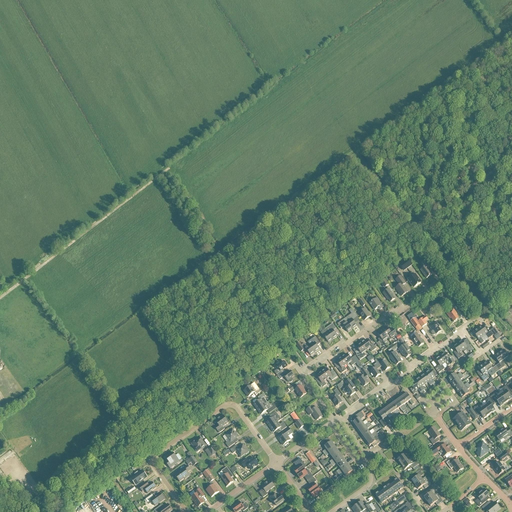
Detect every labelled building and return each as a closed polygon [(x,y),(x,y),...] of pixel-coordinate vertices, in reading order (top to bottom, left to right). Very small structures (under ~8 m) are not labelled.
[(404,272),(412,266),(408,260),(400,266),(404,272)] [(427,279),(433,275),(428,268),(430,266),(426,261),(422,264),(425,268),(421,271),(427,279)] [(415,288),(421,283),(413,273),(410,275),(412,277),(409,279),(415,288)] [(402,297),(408,292),(403,286),(406,284),(401,276),(396,280),(400,286),(396,288),(402,297)] [(384,289),(389,285),(385,280),(380,283),(384,289)] [(391,303),(395,299),(393,296),(389,289),(383,294),(388,300),(388,299),(391,303)] [(451,292),(442,298),(446,303),(449,302),(448,301),(451,299),(452,299),(455,297),(451,292)] [(384,307),(377,299),(375,300),(372,300),(369,302),(375,311),(377,309),(380,310),(384,307)] [(365,321),(371,317),(365,309),(359,314),(365,321)] [(459,319),(456,315),(457,315),(454,310),(447,314),(450,319),(451,318),(454,322),(459,319)] [(345,319),(353,329),(357,326),(353,321),(358,317),(354,313),(345,319)] [(422,328),(427,324),(425,322),(428,320),(426,317),(418,322),(422,328)] [(415,329),(420,325),(415,318),(410,322),(415,329)] [(340,323),(338,324),(341,329),(344,327),(348,333),(353,329),(345,319),(340,323)] [(434,324),(433,322),(429,324),(431,326),(429,327),(433,332),(432,332),(432,333),(433,335),(434,336),(436,334),(436,335),(441,331),(439,327),(436,322),(434,324)] [(325,329),(333,340),(338,337),(333,331),(336,329),(333,324),(325,329)] [(478,329),(483,336),(486,335),(489,339),(494,336),(497,335),(493,329),(488,333),(483,326),(478,329)] [(382,330),(388,339),(390,337),(392,339),(397,335),(392,329),(389,331),(387,327),(382,330)] [(329,343),(333,340),(325,329),(322,332),(323,332),(321,333),(329,343)] [(481,338),(483,336),(478,329),(474,333),(478,339),(476,341),(479,346),(484,342),(481,338)] [(386,341),(388,339),(382,330),(378,334),(381,338),(378,340),(380,342),(382,345),(383,347),(386,345),(385,344),(387,342),(386,341)] [(424,344),(421,340),(422,340),(418,335),(412,340),(415,345),(416,344),(419,348),(424,344)] [(310,345),(315,353),(320,349),(317,346),(320,344),(315,337),(311,341),(313,343),(310,345)] [(362,344),(367,351),(370,349),(372,352),(376,349),(374,345),(373,344),(371,346),(367,340),(362,344)] [(462,341),(458,344),(463,351),(464,352),(467,350),(468,352),(469,351),(471,352),(473,350),(469,344),(466,346),(462,341)] [(315,353),(310,345),(307,347),(304,344),(302,346),(300,343),(297,346),(301,352),(306,349),(311,356),(315,353)] [(357,347),(353,350),(356,355),(357,356),(360,361),(361,361),(367,357),(366,356),(364,353),(367,351),(362,344),(357,347)] [(411,355),(408,352),(410,351),(406,344),(399,350),(403,356),(404,355),(406,359),(411,355)] [(460,353),(463,351),(458,344),(453,347),(457,352),(455,354),(459,359),(463,356),(460,353)] [(499,354),(504,361),(507,359),(510,363),(511,361),(511,354),(509,357),(504,350),(499,354)] [(401,362),(399,359),(395,352),(389,357),(393,363),(394,362),(397,366),(401,362)] [(440,357),(445,364),(448,367),(455,362),(451,357),(450,356),(448,358),(445,353),(440,357)] [(342,358),(347,366),(350,364),(352,366),(357,363),(353,358),(351,360),(347,354),(342,358)] [(502,362),(504,361),(499,354),(495,357),(500,364),(496,366),(499,371),(505,367),(502,362)] [(442,366),(445,364),(440,357),(436,360),(440,366),(436,368),(439,373),(445,369),(442,366)] [(345,367),(347,366),(342,358),(337,362),(337,363),(334,365),(337,369),(338,369),(342,374),(347,370),(345,367)] [(376,364),(379,369),(382,367),(385,371),(390,368),(386,361),(380,365),(379,362),(376,364)] [(278,377),(284,372),(283,370),(287,366),(284,362),(281,364),(280,362),(276,365),(279,369),(275,372),(278,377)] [(488,362),(483,365),(488,372),(490,375),(492,377),(496,374),(495,374),(497,373),(499,371),(496,366),(493,369),(488,362)] [(377,370),(379,369),(376,364),(374,366),(376,368),(371,371),(376,378),(381,375),(377,370)] [(486,374),(488,372),(483,365),(481,367),(481,366),(478,368),(480,371),(477,373),(480,378),(481,378),(484,382),(489,378),(486,374)] [(322,373),(327,380),(330,378),(332,381),(337,377),(333,371),(330,373),(327,369),(322,373)] [(370,377),(365,369),(361,372),(364,376),(364,377),(364,376),(359,380),(364,387),(369,383),(367,380),(370,377)] [(284,372),(278,377),(280,380),(284,377),(288,381),(289,382),(289,383),(290,383),(291,383),(292,383),(292,382),(293,381),(293,380),(293,379),(292,378),(294,376),(291,371),(289,373),(287,370),(284,372)] [(425,374),(433,385),(435,383),(432,380),(435,378),(430,370),(425,374)] [(324,382),(327,380),(322,373),(317,376),(320,380),(317,382),(321,387),(323,386),(324,387),(327,385),(324,382)] [(451,383),(462,376),(460,374),(457,376),(455,373),(448,379),(451,383)] [(430,386),(433,385),(425,374),(420,377),(425,385),(428,383),(430,386)] [(455,388),(462,383),(460,381),(464,378),(462,376),(451,383),(455,388)] [(423,387),(425,385),(420,377),(415,381),(423,392),(425,390),(423,387)] [(348,386),(343,390),(343,392),(344,394),(346,395),(348,393),(351,396),(356,393),(353,390),(356,388),(350,380),(346,383),(348,386)] [(421,393),(423,392),(415,381),(410,385),(413,388),(411,390),(414,395),(416,394),(416,392),(418,390),(421,393)] [(459,393),(469,386),(468,384),(464,386),(462,383),(455,388),(459,393)] [(256,392),(252,386),(244,391),(248,397),(254,393),(256,395),(262,391),(260,388),(256,392)] [(298,388),(296,386),(290,390),(292,393),(295,390),(301,398),(307,394),(303,389),(304,389),(301,386),(298,388)] [(469,386),(459,393),(462,398),(469,393),(467,391),(471,388),(469,386)] [(500,394),(506,403),(511,399),(511,397),(511,396),(511,393),(507,386),(502,389),(504,392),(500,394)] [(337,406),(342,403),(338,397),(341,395),(337,389),(334,391),(337,395),(332,398),(337,406)] [(402,396),(407,403),(409,401),(412,406),(414,404),(406,393),(402,396)] [(258,410),(267,403),(263,398),(266,396),(264,394),(258,398),(260,400),(254,405),(258,410)] [(501,407),(506,403),(500,394),(497,397),(495,394),(490,398),(495,405),(498,403),(501,407)] [(404,405),(407,403),(402,396),(397,400),(405,411),(407,410),(404,405)] [(483,406),(489,415),(495,411),(492,407),(495,405),(490,398),(485,401),(487,404),(483,406)] [(403,412),(405,411),(397,400),(392,403),(397,410),(400,408),(403,412)] [(267,403),(258,410),(261,415),(267,410),(270,414),(277,409),(273,403),(270,405),(268,402),(267,403)] [(394,412),(397,410),(392,403),(388,406),(396,418),(398,416),(394,412)] [(394,419),(396,418),(388,406),(383,410),(388,417),(391,415),(394,419)] [(489,415),(483,406),(480,409),(478,406),(474,410),(479,417),(481,415),(484,419),(489,415)] [(313,410),(311,407),(306,411),(310,416),(312,414),(317,421),(323,416),(317,407),(313,410)] [(385,419),(388,417),(383,410),(378,413),(383,420),(380,422),(384,429),(390,425),(385,419)] [(278,422),(281,420),(276,412),(271,416),(273,419),(267,423),(271,428),(278,422)] [(361,420),(365,417),(361,412),(354,418),(356,421),(352,423),(356,428),(363,423),(361,420)] [(293,416),(297,422),(301,419),(297,413),(293,416)] [(458,425),(467,419),(463,413),(453,420),(456,423),(458,425)] [(220,434),(225,430),(223,427),(229,423),(223,416),(216,421),(219,425),(216,428),(220,434)] [(467,419),(458,425),(460,428),(459,428),(462,431),(471,424),(467,419)] [(299,430),(304,427),(300,421),(295,424),(299,430)] [(287,428),(283,423),(280,425),(278,422),(271,428),(274,433),(280,429),(282,431),(287,428)] [(359,433),(370,424),(369,423),(365,426),(363,423),(356,428),(359,433)] [(363,437),(369,432),(367,429),(372,426),(370,424),(359,433),(363,437)] [(433,445),(440,441),(438,438),(440,436),(434,428),(429,431),(434,438),(430,441),(433,445)] [(500,431),(495,435),(500,442),(503,439),(504,440),(508,438),(511,434),(511,433),(508,429),(506,431),(504,428),(500,431)] [(229,448),(235,444),(233,441),(238,438),(235,433),(236,433),(233,429),(229,432),(230,433),(223,438),(227,443),(226,444),(229,448)] [(285,447),(288,444),(288,443),(291,441),(288,437),(293,434),(289,429),(281,435),(283,437),(279,440),(284,446),(284,445),(285,447)] [(366,442),(377,434),(375,431),(374,432),(373,430),(369,432),(363,437),(366,442)] [(377,434),(366,442),(369,447),(372,445),(374,448),(381,442),(377,437),(378,436),(377,434)] [(197,453),(201,451),(200,450),(206,446),(202,441),(203,440),(200,437),(197,439),(197,440),(192,444),(196,450),(195,450),(197,453)] [(324,455),(335,447),(331,442),(324,447),(326,450),(323,452),(324,455)] [(443,446),(440,443),(430,450),(434,457),(440,453),(444,458),(452,452),(449,449),(449,448),(448,446),(447,446),(446,444),(443,446)] [(480,458),(489,451),(483,443),(478,446),(479,448),(477,449),(479,452),(477,453),(480,458)] [(247,449),(243,445),(238,448),(237,446),(230,450),(233,454),(237,452),(241,458),(245,455),(246,455),(250,452),(247,449)] [(217,453),(212,446),(208,449),(213,456),(217,453)] [(332,457),(339,452),(335,447),(324,455),(326,457),(330,454),(332,457)] [(401,465),(410,459),(408,456),(411,454),(407,448),(401,452),(404,456),(397,460),(399,462),(401,465)] [(497,458),(502,455),(499,450),(494,453),(497,458)] [(331,464),(342,457),(339,452),(332,457),(334,459),(330,462),(331,464)] [(180,462),(174,453),(168,457),(168,456),(165,458),(169,462),(167,464),(170,469),(180,462)] [(507,459),(508,457),(506,453),(499,458),(502,462),(504,461),(505,463),(508,460),(507,459)] [(194,467),(198,463),(193,457),(189,460),(187,461),(186,462),(190,468),(192,465),(191,464),(191,463),(194,467)] [(339,467),(346,462),(342,457),(331,464),(333,467),(337,464),(339,467)] [(259,465),(253,458),(248,462),(246,459),(241,463),(245,469),(248,466),(251,471),(259,465)] [(410,459),(401,465),(403,468),(404,470),(409,467),(413,469),(415,472),(420,468),(418,466),(419,465),(417,461),(413,464),(410,459)] [(454,462),(452,459),(447,463),(451,470),(454,468),(458,473),(463,469),(457,460),(454,462)] [(297,468),(293,470),(297,475),(304,470),(306,468),(300,460),(294,464),(297,468)] [(339,474),(349,467),(346,462),(339,467),(341,469),(337,472),(339,474)] [(499,475),(505,471),(499,463),(493,467),(499,475)] [(185,480),(190,476),(188,473),(191,471),(187,466),(179,472),(180,472),(175,476),(180,482),(185,479),(185,480)] [(349,467),(339,474),(340,477),(344,474),(346,476),(353,472),(349,467)] [(228,486),(234,482),(230,477),(232,475),(227,468),(222,472),(225,476),(222,478),(228,486)] [(212,498),(219,492),(212,482),(215,480),(208,470),(203,474),(212,487),(206,490),(212,498)] [(304,470),(297,475),(300,480),(306,476),(307,478),(305,479),(307,482),(313,477),(308,471),(306,472),(304,470)] [(147,477),(143,471),(139,474),(138,472),(135,475),(136,476),(131,479),(136,485),(147,477)] [(415,485),(422,480),(421,477),(423,475),(420,471),(415,475),(417,477),(412,481),(415,485)] [(311,486),(307,489),(310,494),(318,488),(314,484),(316,482),(313,477),(307,482),(309,484),(310,485),(311,486)] [(425,478),(422,480),(415,485),(418,490),(424,486),(426,489),(431,485),(425,478)] [(393,484),(398,492),(404,488),(397,479),(394,481),(395,483),(393,484)] [(263,498),(268,495),(267,493),(274,487),(270,481),(262,487),(264,489),(259,493),(263,498)] [(152,482),(148,485),(146,482),(139,487),(143,492),(145,490),(148,494),(156,488),(152,482)] [(398,492),(393,484),(391,486),(390,484),(386,487),(393,496),(398,492)] [(129,495),(136,490),(133,486),(127,491),(129,495)] [(318,488),(310,494),(314,498),(321,493),(323,497),(329,493),(330,495),(337,490),(334,486),(327,490),(323,492),(322,490),(320,491),(318,488)] [(387,500),(393,496),(386,487),(383,489),(384,491),(381,492),(387,500)] [(426,496),(424,498),(427,502),(435,497),(437,495),(435,492),(432,488),(427,492),(425,494),(426,496)] [(205,503),(202,499),(202,498),(205,496),(200,489),(195,493),(196,494),(191,498),(192,499),(191,499),(193,502),(193,501),(198,508),(205,503)] [(489,496),(484,489),(481,492),(481,491),(479,493),(479,494),(476,496),(479,499),(475,502),(480,507),(486,502),(484,500),(489,496)] [(387,500),(381,492),(380,494),(379,492),(375,495),(382,504),(387,500)] [(278,497),(275,493),(270,497),(273,501),(276,506),(284,500),(280,495),(278,497)] [(160,494),(153,498),(151,496),(146,500),(149,505),(153,503),(155,506),(164,500),(160,494)] [(435,497),(427,502),(431,507),(436,503),(437,506),(443,502),(438,496),(435,498),(435,497)] [(362,502),(357,505),(361,511),(373,511),(369,505),(365,507),(362,502)] [(492,505),(490,502),(482,508),(485,511),(486,510),(488,511),(487,511),(496,511),(500,509),(495,503),(494,504),(494,503),(492,505)] [(242,506),(240,503),(232,508),(234,511),(238,511),(242,510),(243,511),(248,509),(245,504),(242,506)]
